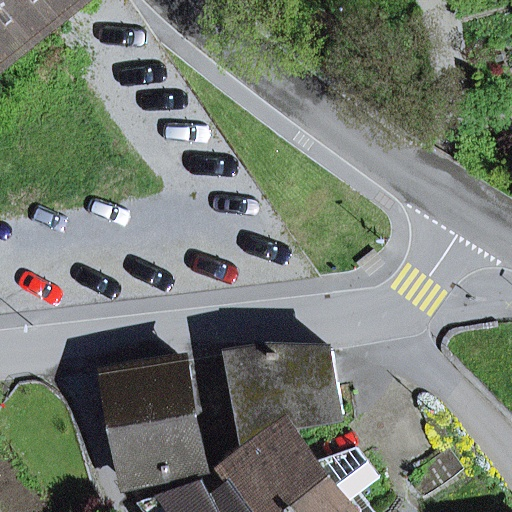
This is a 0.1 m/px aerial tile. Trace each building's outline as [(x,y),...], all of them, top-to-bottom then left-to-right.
[(0,0),(0,71),(46,35),(16,0),(0,0)] [(16,0),(46,35),(90,0),(16,0)] [(294,428),(344,420),(333,351),(272,349),(232,355),(249,451),(251,454),(291,425),(294,428)] [(129,485),(207,473),(188,363),(109,375),(129,485)] [(254,511),(355,511),(347,500),(320,463),(294,428),(291,425),(251,454),(249,451),(236,461),(251,476),(235,486),(254,511)] [(320,463),(347,500),(379,477),(362,455),(360,456),(320,463)] [(139,505),(144,511),(254,511),(235,486),(233,488),(227,479),(210,490),(207,486),(139,505)]
